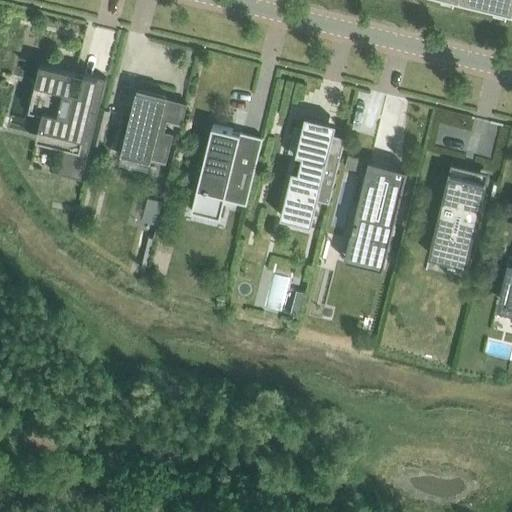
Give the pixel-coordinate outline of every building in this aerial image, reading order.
[(511,0),(459,0),(459,3),(494,12),(494,13),(505,16),(505,17),(506,18),(507,15),(511,16),(511,13),(511,0)] [(40,63),(36,82),(50,85),(49,89),(43,88),(38,108),(47,110),(44,122),(42,122),(40,129),(42,130),(41,136),(48,138),(48,139),(55,141),(59,142),(59,140),(66,142),(59,170),(52,168),(52,170),(82,178),(107,77),(105,77),(100,96),(94,95),(99,75),(84,72),(80,91),(72,89),(77,70),(41,61),(40,63)] [(137,89),(122,151),(141,155),(141,159),(151,161),(152,158),(166,162),(174,132),(165,130),(167,120),(181,124),(182,124),(187,102),(167,97),(167,96),(137,89)] [(303,125),(297,124),(295,123),(289,150),(297,152),(281,215),(312,223),(318,199),(330,201),(346,136),(334,133),(337,121),(306,114),(303,125)] [(225,198),(246,203),(247,203),(263,136),(261,136),(233,129),(213,124),(192,210),(193,211),(219,217),(220,217),(225,198)] [(408,168),(392,164),(371,159),(369,158),(348,243),(345,257),(345,259),(347,260),(366,264),(383,269),(393,230),(395,230),(396,225),(394,224),(408,168)] [(347,159),(345,168),(360,172),(363,162),(347,159)] [(461,175),(463,164),(452,162),(429,253),(431,254),(432,250),(466,258),(465,262),(467,263),(487,181),(461,175)] [(145,250),(140,269),(145,270),(150,251),(145,250)] [(511,272),(503,302),(511,304),(511,272)]
